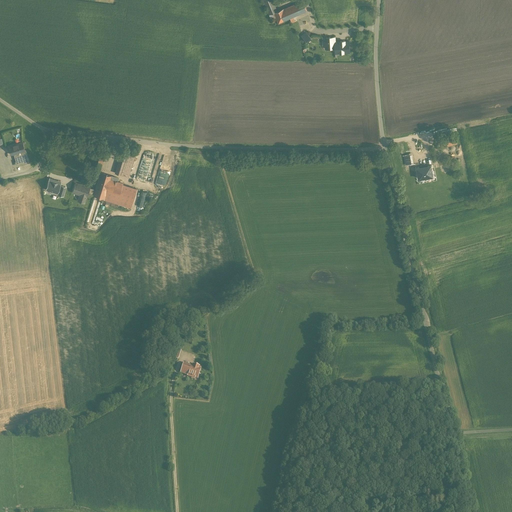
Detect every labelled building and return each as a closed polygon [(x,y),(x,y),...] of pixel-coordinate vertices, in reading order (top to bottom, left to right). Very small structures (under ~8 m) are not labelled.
[(272,0),(263,0),(271,19),(276,17),(274,13),(277,11),(272,0)] [(303,0),(284,9),(288,19),(307,10),(303,0)] [(277,11),(274,13),(276,17),(278,23),(288,19),(284,9),(284,8),(277,11)] [(306,42),(312,39),(307,31),(301,34),(306,42)] [(335,37),(328,37),(329,44),(325,44),(326,48),(335,48),(335,42),(335,37)] [(335,42),(335,48),(335,53),(350,52),(349,41),(335,42)] [(455,135),(443,138),(445,146),(457,143),(455,135)] [(472,136),(460,139),(464,157),(476,154),(474,147),(473,143),(472,136)] [(486,139),(479,142),(473,143),(474,147),(480,146),(481,152),(489,150),(486,139)] [(22,142),(8,146),(11,154),(14,154),(15,156),(14,156),(16,162),(15,162),(16,165),(21,164),(21,163),(22,163),(22,164),(29,162),(25,150),(24,150),(22,142)] [(422,147),(410,149),(411,159),(424,158),(422,147)] [(130,151),(122,149),(117,167),(115,173),(128,177),(137,150),(131,148),(130,151)] [(481,152),(485,166),(494,164),(490,150),(489,150),(481,152)] [(105,155),(94,152),(89,169),(99,172),(105,155)] [(162,183),(168,157),(163,155),(157,178),(156,178),(156,181),(162,183)] [(481,161),(474,163),(475,169),(481,191),(489,189),(481,161)] [(474,163),(467,164),(467,173),(475,173),(475,169),(474,163)] [(137,179),(146,180),(148,169),(139,167),(137,179)] [(116,177),(100,172),(99,175),(95,189),(93,194),(93,195),(104,198),(104,197),(106,190),(114,192),(119,194),(122,185),(122,183),(118,181),(117,181),(115,180),(116,177)] [(43,189),(63,195),(66,186),(59,184),(60,181),(47,177),(43,189)] [(85,186),(75,182),(72,192),(80,194),(78,200),(78,201),(84,203),(86,196),(88,192),(89,187),(85,186)] [(137,189),(122,185),(119,194),(114,192),(106,190),(104,197),(104,198),(104,199),(131,207),(137,189)] [(189,335),(186,342),(183,341),(180,350),(188,353),(194,337),(189,335)] [(199,367),(193,365),(193,366),(193,367),(183,364),(180,373),(181,373),(187,375),(187,376),(194,378),(195,378),(197,379),(197,378),(200,369),(198,368),(199,367)]
